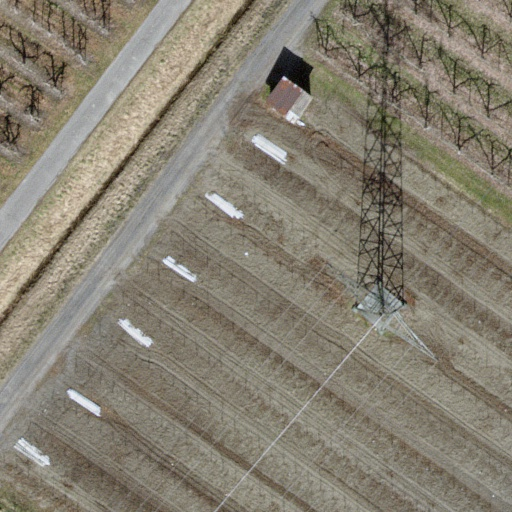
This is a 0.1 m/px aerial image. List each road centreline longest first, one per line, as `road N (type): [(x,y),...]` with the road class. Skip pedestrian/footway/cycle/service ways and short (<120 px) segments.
road 1 (track): [(312,0),(0,410)]
road 2 (track): [(0,229),(176,0)]
